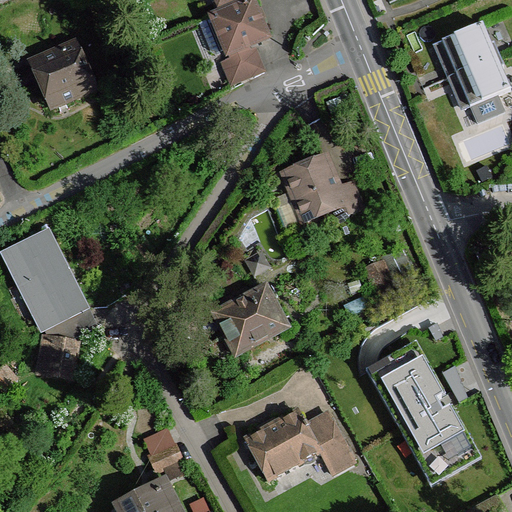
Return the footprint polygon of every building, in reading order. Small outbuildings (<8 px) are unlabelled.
[(249,0),(236,0),(232,2),(236,11),(251,4),(249,0)] [(236,11),(214,19),(227,51),(229,56),(231,55),(249,48),(255,45),(268,40),(253,3),(251,4),(236,11)] [(227,51),(214,19),(200,25),(212,52),(218,55),(227,51)] [(451,79),(500,57),(487,25),(443,43),(452,64),(445,67),(451,79)] [(78,48),(33,67),(52,111),(97,91),(78,48)] [(251,53),(249,48),(231,55),(233,60),(251,53)] [(256,50),(251,53),(233,60),(224,65),(230,80),(263,66),(256,50)] [(511,92),(511,84),(500,57),(451,79),(456,91),(463,88),(472,110),(499,98),(511,92)] [(506,113),(499,98),(472,110),(479,125),(506,113)] [(326,159),(286,175),(306,223),(335,211),(346,207),(340,189),(326,159)] [(354,183),(340,189),(346,207),(335,211),(340,220),(365,209),(354,183)] [(47,233),(6,254),(47,333),(87,313),(47,233)] [(393,284),(384,263),(367,271),(377,291),(393,284)] [(267,291),(221,315),(231,334),(225,337),(236,356),(287,329),(267,291)] [(95,328),(87,313),(47,333),(37,372),(55,375),(61,342),(70,343),(95,328)] [(70,343),(61,342),(55,375),(72,378),(78,345),(70,343)] [(421,347),(372,375),(435,486),(485,458),(457,409),(449,414),(441,400),(448,395),(421,347)] [(300,413),(246,442),(268,483),(322,454),(308,428),(300,413)] [(329,416),(308,428),(322,454),(324,458),(346,446),(329,416)] [(172,425),(146,438),(160,469),(187,456),(172,425)] [(180,511),(165,483),(108,511),(180,511)] [(215,511),(208,496),(192,504),(195,511),(215,511)] [(506,511),(499,498),(473,511),(506,511)]
